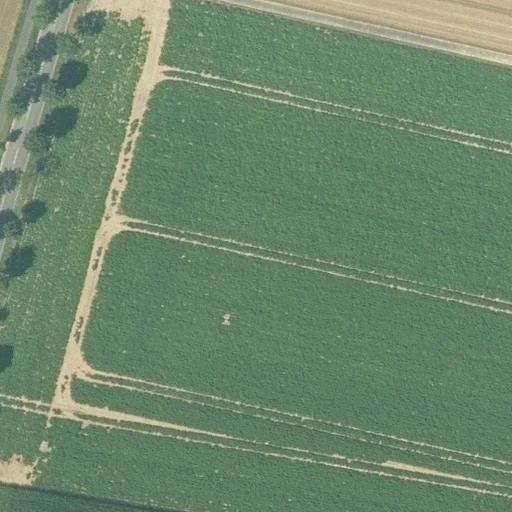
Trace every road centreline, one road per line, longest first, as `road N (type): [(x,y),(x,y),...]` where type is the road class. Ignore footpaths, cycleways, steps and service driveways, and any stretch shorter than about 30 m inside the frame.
road 1 (residential): [(254,0),(511,60)]
road 2 (tertiary): [(0,220),(63,0)]
